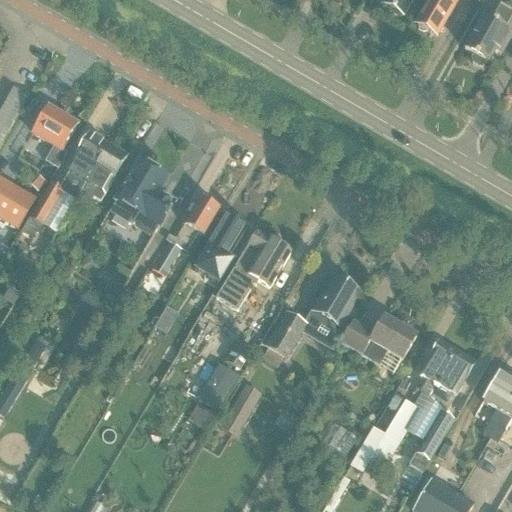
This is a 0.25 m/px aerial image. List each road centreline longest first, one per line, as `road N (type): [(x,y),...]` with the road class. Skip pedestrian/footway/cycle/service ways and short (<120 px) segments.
road 1 (unclassified): [(13,0),(511,291)]
road 2 (tertiary): [(511,198),(172,0)]
